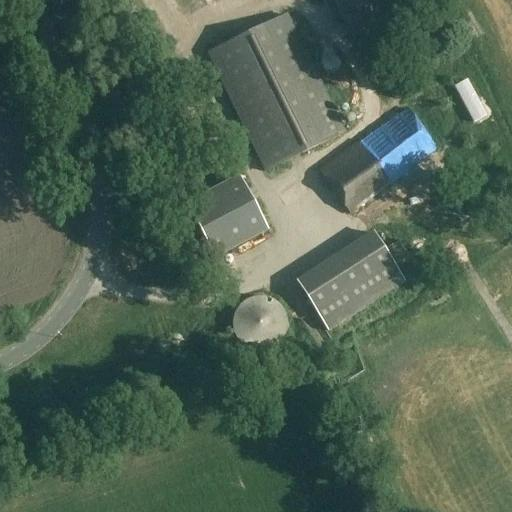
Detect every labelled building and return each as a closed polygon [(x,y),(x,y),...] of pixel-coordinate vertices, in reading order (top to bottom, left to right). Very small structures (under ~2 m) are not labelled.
[(385,0),(332,0),(351,37),(394,16),(385,0)] [(265,172),(344,134),(286,16),(207,55),(265,172)] [(435,150),(408,110),(319,172),(349,215),(435,150)] [(266,231),(238,178),(185,206),(213,259),(266,231)] [(384,251),(372,233),(295,283),(327,332),(404,282),(396,270),(411,259),(398,241),(384,251)] [(257,354),(262,353),(266,353),(270,351),(274,349),(277,346),(280,343),(282,340),(284,336),(286,332),(286,327),(286,323),(285,319),(284,315),(282,311),(279,308),(276,305),(272,302),(268,300),(264,299),(260,299),(256,299),(251,300),(247,301),(243,303),(240,306),(237,309),(235,312),(233,316),(232,320),(231,325),(231,329),(232,333),(233,337),(236,341),(238,345),(241,347),(245,350),(249,352),(253,353),(257,354)]
